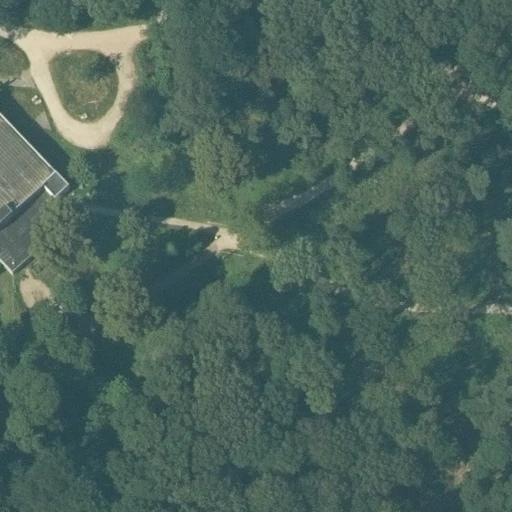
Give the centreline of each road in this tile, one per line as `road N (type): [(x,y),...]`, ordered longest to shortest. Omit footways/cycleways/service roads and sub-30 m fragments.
road 1 (track): [(0,381),(339,178),(454,96),(496,0)]
road 2 (track): [(464,83),(199,25),(119,37)]
road 3 (track): [(231,239),(377,302),(511,310)]
